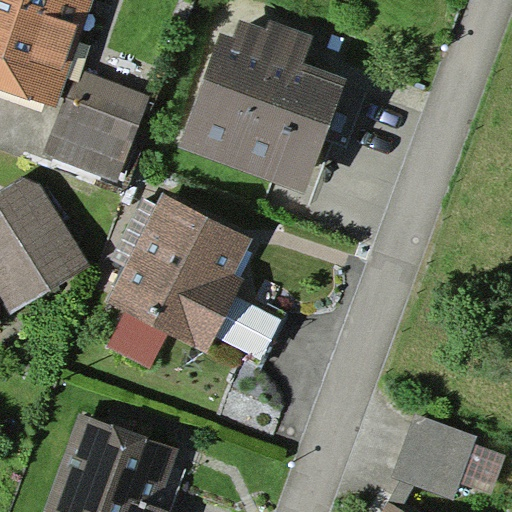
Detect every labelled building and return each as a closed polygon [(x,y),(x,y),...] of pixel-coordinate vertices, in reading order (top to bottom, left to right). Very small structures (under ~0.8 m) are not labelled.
[(0,0),(0,68),(49,86),(78,0),(0,0)] [(307,139),(312,141),(331,89),(286,72),(297,43),(269,32),(265,42),(236,31),(229,51),(220,48),(185,142),(293,181),(307,139)] [(113,109),(75,95),(53,153),(109,175),(124,136),(106,129),(113,109)] [(79,268),(23,182),(0,195),(0,295),(9,309),(79,268)] [(216,281),(235,245),(163,209),(116,300),(197,341),(225,286),(216,281)] [(49,511),(142,511),(164,452),(82,422),(49,511)] [(480,444),(425,424),(405,477),(461,497),(480,444)]
